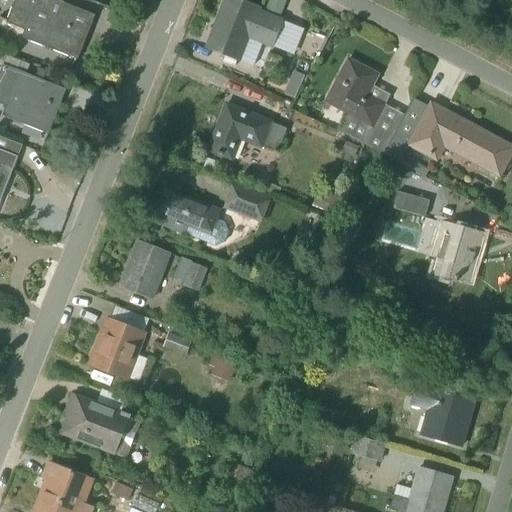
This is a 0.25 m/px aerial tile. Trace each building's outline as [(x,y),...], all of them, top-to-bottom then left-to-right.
[(49,0),(14,0),(1,31),(75,62),(94,19),(49,0)] [(304,31),(280,22),(278,21),(287,0),(286,0),(270,0),(264,15),(258,12),(259,10),(234,0),(224,0),(215,22),(218,23),(206,50),(208,51),(239,63),(248,42),(270,51),(270,49),(292,58),(304,31)] [(378,76),(351,61),(328,104),(345,113),(335,132),(382,157),(402,117),(366,99),(378,76)] [(62,92),(4,68),(0,77),(0,107),(5,109),(1,118),(45,135),(62,92)] [(297,96),(304,75),(295,71),(287,92),(297,96)] [(431,111),(415,102),(385,157),(402,165),(409,152),(435,166),(444,151),(500,181),(511,158),(511,150),(433,108),(431,111)] [(277,156),(286,132),(225,107),(207,152),(232,162),(241,141),(277,156)] [(0,198),(20,149),(0,140),(0,198)] [(272,199),(234,184),(223,211),(261,226),(272,199)] [(219,213),(162,191),(153,214),(157,216),(154,223),(213,246),(223,244),(228,233),(222,224),(216,221),(219,213)] [(397,208),(428,216),(432,199),(401,191),(397,208)] [(471,288),(484,239),(444,228),(430,277),(471,288)] [(138,244),(120,290),(153,304),(172,258),(138,244)] [(197,293),(207,271),(192,265),(182,286),(197,293)] [(107,321),(89,367),(130,383),(148,338),(107,321)] [(197,348),(167,336),(162,348),(169,351),(166,358),(181,364),(184,357),(192,360),(197,348)] [(237,363),(213,354),(208,366),(214,368),(211,377),(229,384),(237,363)] [(419,387),(412,409),(429,414),(422,438),(461,449),(475,403),(419,387)] [(68,417),(61,435),(126,461),(140,425),(71,397),(63,415),(68,417)] [(355,438),(350,455),(361,459),(357,470),(373,474),(376,463),(380,464),(385,446),(355,438)] [(256,451),(245,447),(239,463),(249,468),(256,451)] [(49,482),(37,511),(82,511),(94,484),(48,465),(42,479),(49,482)] [(251,472),(235,466),(226,489),(242,495),(251,472)] [(445,511),(454,481),(417,471),(411,492),(396,488),(389,511),(445,511)] [(131,491),(116,485),(111,496),(127,502),(131,491)] [(155,511),(158,505),(137,497),(133,507),(145,511),(155,511)]
